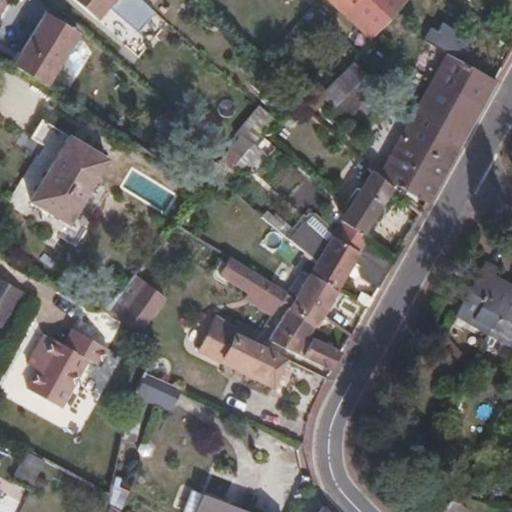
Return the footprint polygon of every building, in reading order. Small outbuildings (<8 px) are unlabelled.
[(105,0),(73,0),(92,16),(105,0)] [(408,0),(407,0),(329,0),(372,40),(408,0)] [(45,15),(16,66),(50,86),(78,35),(45,15)] [(429,204),(498,82),(447,57),(385,171),(374,160),(368,166),(373,171),(393,188),(398,187),(429,204)] [(354,67),(325,96),(346,118),(375,89),(354,67)] [(260,138),(276,121),(260,107),(237,135),(238,140),(219,163),(220,164),(230,173),(251,149),(260,138)] [(104,161),(41,123),(29,142),(56,158),(31,202),(68,224),(104,161)] [(273,149),(260,138),(251,149),(265,159),(273,149)] [(265,159),(251,149),(230,173),(245,184),(265,159)] [(213,194),(230,173),(220,164),(202,186),(213,194)] [(365,236),(393,188),(373,171),(344,218),(342,222),(365,236)] [(166,210),(173,189),(137,175),(129,197),(166,210)] [(390,271),(398,257),(365,236),(342,222),(333,238),(390,271)] [(380,288),(390,271),(333,238),(314,268),(310,276),(338,292),(354,265),(361,267),(359,273),(362,277),(380,288)] [(288,294),(232,259),(222,275),(249,292),(246,298),(274,315),(288,294)] [(453,315),(485,333),(511,284),(511,282),(492,273),(496,267),(483,261),(453,315)] [(139,274),(104,311),(139,333),(167,299),(139,274)] [(323,316),(338,292),(310,276),(296,299),(323,316)] [(19,290),(0,279),(0,326),(0,327),(19,290)] [(511,284),(485,333),(511,347),(511,284)] [(333,370),(343,353),(310,339),(323,316),(296,299),(271,342),(333,370)] [(275,388),(289,360),(257,345),(252,343),(258,331),(241,322),(238,328),(217,318),(199,355),(219,365),(222,362),(275,388)] [(46,360),(38,375),(29,394),(61,410),(87,360),(98,365),(106,348),(72,331),(64,347),(44,337),(34,354),(46,360)] [(27,369),(38,375),(46,360),(34,354),(27,369)] [(177,391),(145,377),(137,397),(171,409),(177,391)] [(13,483),(30,491),(33,485),(42,465),(44,460),(28,451),(13,483)] [(56,472),(42,465),(33,485),(47,492),(56,472)] [(243,511),(204,497),(198,511),(243,511)] [(468,511),(454,498),(440,511),(468,511)]
